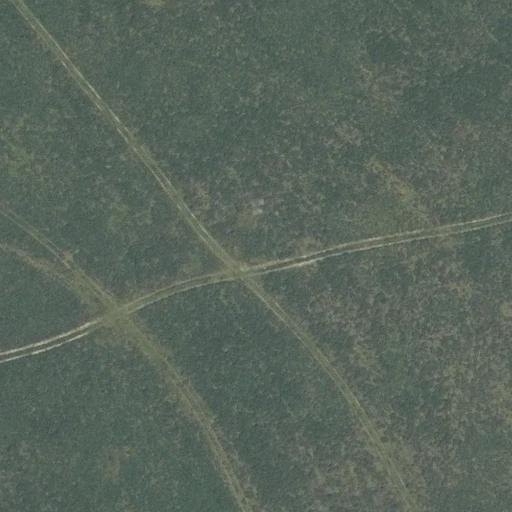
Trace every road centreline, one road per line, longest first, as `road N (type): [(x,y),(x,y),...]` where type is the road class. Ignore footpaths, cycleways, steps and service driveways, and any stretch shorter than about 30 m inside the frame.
road 1 (track): [(413,511),(340,382),(204,236),(15,0)]
road 2 (track): [(0,357),(238,274),(511,212)]
road 3 (track): [(247,511),(181,381),(96,289),(0,208)]
